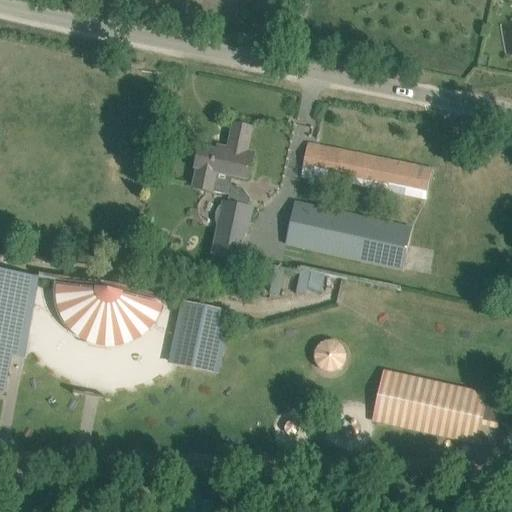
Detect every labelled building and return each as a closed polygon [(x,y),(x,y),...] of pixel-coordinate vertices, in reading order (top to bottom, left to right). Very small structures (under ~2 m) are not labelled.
[(228,154),(201,149),(196,169),(198,170),(194,189),(230,197),(228,205),(224,204),(224,208),(221,208),(218,212),(217,216),(217,220),(218,225),(220,225),(214,256),(239,261),(245,235),(247,235),(252,209),(249,208),(250,201),(243,190),(230,188),(233,177),(248,180),(253,154),(247,153),(252,129),(234,126),(228,154)] [(427,201),(433,170),(308,144),(302,175),(427,201)] [(283,248),(402,272),(411,229),(292,204),(283,248)] [(0,395),(5,396),(27,277),(0,271),(0,395)] [(166,299),(57,277),(56,294),(59,310),(70,327),(85,339),(104,344),(126,343),(143,334),(158,320),(166,299)] [(234,314),(183,302),(169,363),(220,375),(234,314)] [(321,376),(330,379),(339,377),(347,372),(351,364),(352,355),(348,346),(341,340),(332,337),(323,339),(316,344),(311,352),(311,361),(314,370),(321,376)] [(488,393),(383,371),(372,422),(477,444),(488,393)] [(297,448),(304,444),(308,438),(309,430),(307,423),(302,417),(294,414),(287,415),(280,419),(276,425),(275,433),(277,440),(282,446),(289,449),(297,448)] [(216,511),(216,499),(156,498),(155,511),(216,511)]
